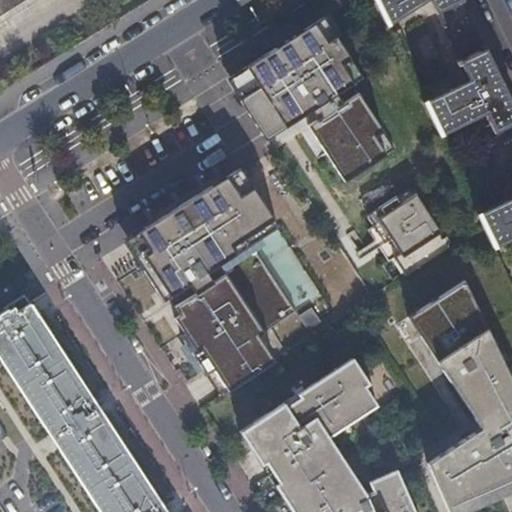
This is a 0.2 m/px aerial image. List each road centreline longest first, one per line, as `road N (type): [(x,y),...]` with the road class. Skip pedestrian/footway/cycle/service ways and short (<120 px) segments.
road 1 (residential): [(66,269),(224,511)]
road 2 (secondary): [(0,141),(217,0)]
